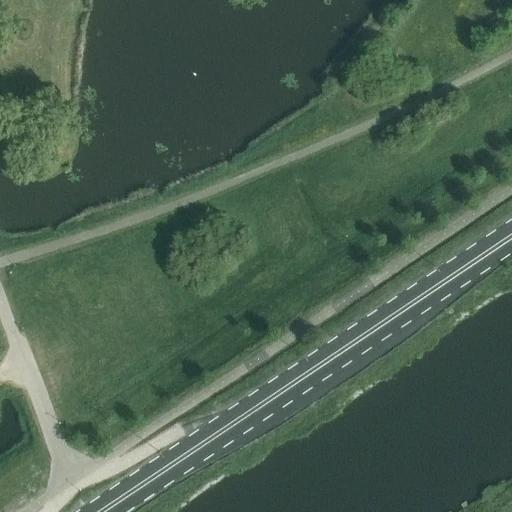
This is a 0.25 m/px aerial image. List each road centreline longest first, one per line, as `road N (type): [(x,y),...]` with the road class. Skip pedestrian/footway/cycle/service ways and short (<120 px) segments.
road 1 (secondary): [(101,511),(511,236)]
road 2 (track): [(39,511),(70,481),(234,422)]
